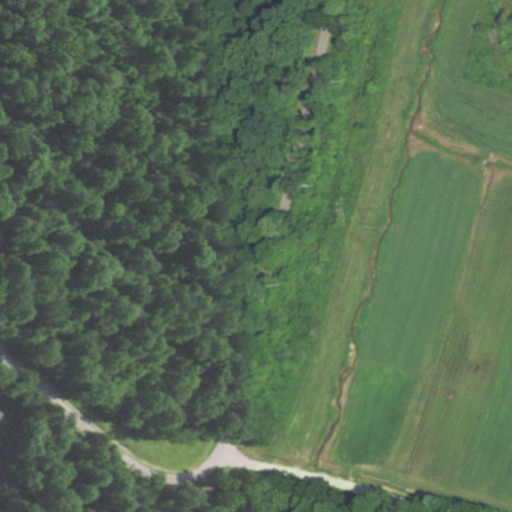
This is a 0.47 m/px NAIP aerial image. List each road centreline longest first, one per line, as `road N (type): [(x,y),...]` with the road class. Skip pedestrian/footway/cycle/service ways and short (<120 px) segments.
road 1 (residential): [(0,348),(127,451),(158,467),(206,457),(291,162),(328,0)]
road 2 (residential): [(393,511),(207,454)]
